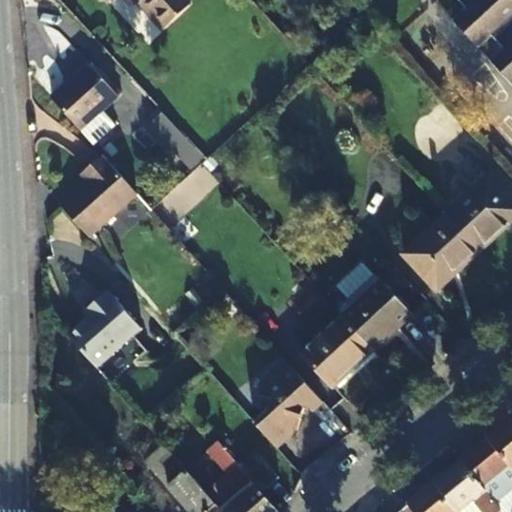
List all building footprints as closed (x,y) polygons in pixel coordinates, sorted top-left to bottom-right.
[(142,0),(140,2),(164,29),(174,20),(191,4),(188,1),(188,0),(142,0)] [(511,0),(458,0),(463,5),(450,17),(477,47),(490,35),(500,46),(487,58),(511,85),(511,0)] [(90,62),(51,97),(93,145),(116,124),(102,109),(119,94),(90,62)] [(159,108),(146,119),(176,152),(188,140),(159,108)] [(89,179),(60,205),(89,237),(137,194),(102,154),(83,171),(89,179)] [(511,199),(489,174),(446,214),(480,251),(511,221),(511,199)] [(480,251),(446,214),(403,253),(436,290),(480,251)] [(383,276),(339,314),(370,348),(413,311),(383,276)] [(87,316),(67,334),(96,367),(140,328),(107,291),(83,312),(87,316)] [(339,314),(296,353),(326,387),(370,348),(339,314)] [(322,403),(295,372),(282,383),(258,380),(255,398),(279,402),(275,425),(264,434),(278,450),(301,430),(304,410),(314,412),(322,403)] [(164,408),(146,424),(161,442),(180,426),(164,408)] [(511,417),(487,438),(507,463),(511,469),(511,468),(511,417)] [(487,438),(486,437),(460,459),(480,484),(507,463),(487,438)] [(221,511),(279,511),(220,443),(213,449),(217,453),(215,455),(224,465),(226,463),(246,486),(219,510),(221,511)] [(170,487),(191,511),(221,511),(219,510),(195,482),(178,461),(164,445),(145,462),(167,489),(170,487)] [(178,461),(195,482),(213,466),(195,446),(178,461)] [(264,455),(253,465),(271,487),(282,477),(264,455)] [(480,484),(460,459),(433,481),(456,511),(484,488),(480,484)] [(180,511),(145,472),(129,485),(147,505),(151,502),(159,511),(180,511)] [(455,511),(456,511),(433,481),(396,511),(455,511)] [(511,511),(511,498),(500,508),(502,511),(511,511)]
